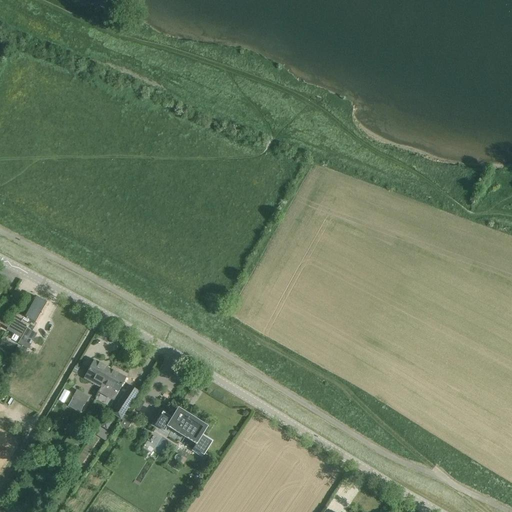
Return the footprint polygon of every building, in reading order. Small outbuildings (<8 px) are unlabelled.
[(10,323),(8,327),(23,336),(18,343),(29,349),(38,333),(33,331),(48,303),(35,296),(24,315),(17,311),(10,323)] [(101,387),(111,369),(94,360),(84,378),(101,387)] [(114,400),(122,386),(126,377),(111,369),(101,387),(99,392),(114,400)] [(140,391),(130,384),(113,413),(121,419),(140,391)] [(90,397),(77,389),(70,404),(80,410),(83,405),(85,406),(90,397)] [(176,417),(162,408),(151,425),(182,444),(185,439),(195,445),(192,451),(203,457),(213,441),(202,434),(201,435),(200,434),(204,427),(179,411),(176,417)] [(85,416),(79,413),(75,422),(81,425),(85,416)] [(104,417),(99,425),(107,430),(112,422),(104,417)]
